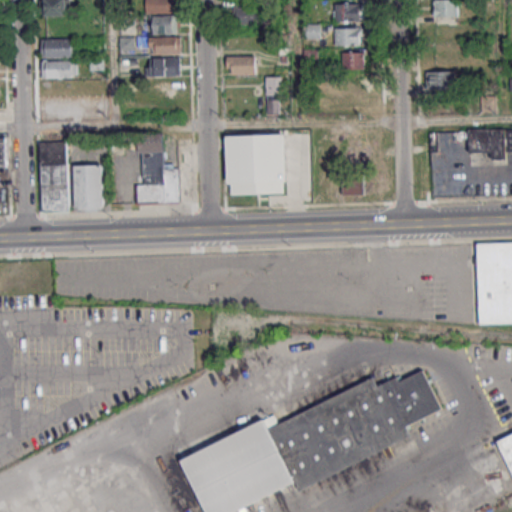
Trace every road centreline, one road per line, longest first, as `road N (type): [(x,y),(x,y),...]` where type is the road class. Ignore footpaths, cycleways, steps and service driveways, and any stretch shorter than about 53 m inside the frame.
road 1 (secondary): [(0,238),(403,225)]
road 2 (residential): [(24,238),(16,0)]
road 3 (residential): [(201,0),(209,231)]
road 4 (residential): [(403,225),(395,0)]
